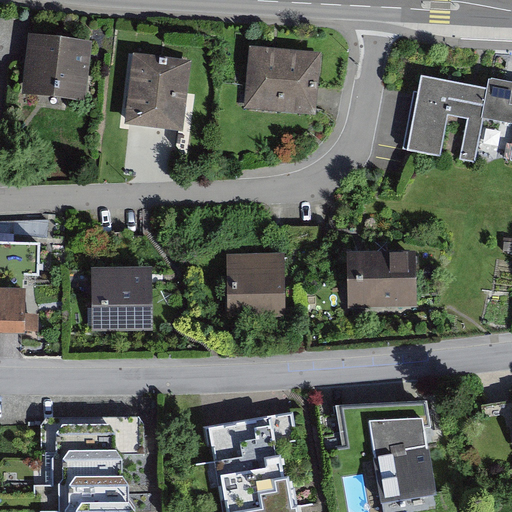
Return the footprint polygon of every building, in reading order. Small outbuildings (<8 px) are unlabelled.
[(323,124),(330,61),(258,53),(251,115),(323,124)] [(76,120),(81,59),(21,54),(16,114),(76,120)] [(180,133),(188,61),(132,55),(123,127),(180,133)] [(435,76),(418,149),(451,156),(459,119),(493,127),(496,115),(501,91),(435,76)] [(511,82),(504,81),(496,115),(511,118),(511,82)] [(424,255),(352,256),(353,312),(425,310),(424,255)] [(290,256),(221,258),(223,323),(292,321),(290,256)] [(0,261),(0,351),(49,351),(49,261),(0,261)] [(159,269),(96,268),(96,334),(158,335),(159,269)] [(452,511),(437,395),(334,409),(340,455),(372,451),(380,511),(452,511)] [(511,398),(491,401),(496,440),(511,438),(511,398)] [(309,416),(208,428),(211,449),(225,447),(226,460),(221,462),(225,496),(232,495),(233,511),(312,511),(312,508),(308,508),(305,479),(300,480),(297,458),(291,459),(290,447),(312,444),(309,416)] [(148,445),(147,419),(22,421),(22,451),(64,450),(64,465),(54,466),(55,500),(65,500),(65,511),(148,511),(148,505),(138,505),(138,480),(129,480),(128,446),(148,445)]
